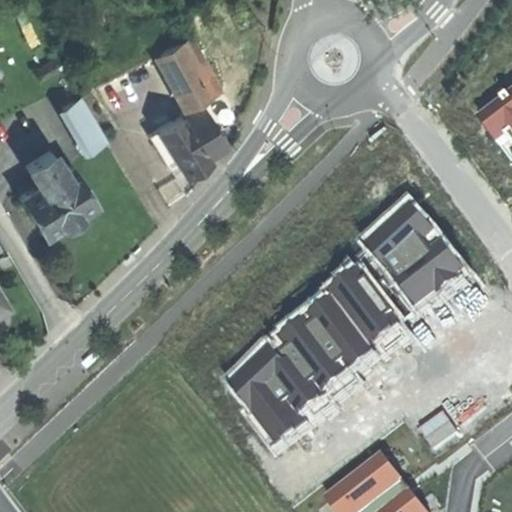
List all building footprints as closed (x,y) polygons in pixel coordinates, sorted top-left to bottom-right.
[(267,14),(270,0),(252,0),(250,9),(267,14)] [(191,36),(179,42),(208,96),(220,89),(191,36)] [(160,53),(188,106),(208,96),(179,42),(160,53)] [(35,70),(41,80),(63,68),(57,57),(35,70)] [(61,108),(86,151),(103,140),(78,97),(61,108)] [(200,104),(149,135),(168,166),(175,161),(183,175),(196,167),(206,161),(204,157),(225,145),(200,104)] [(25,166),(37,185),(61,170),(49,151),(25,166)] [(37,185),(17,198),(41,236),(92,204),(68,166),(61,170),(37,185)] [(96,209),(92,204),(41,236),(45,241),(71,225),(96,209)] [(431,511),(391,455),(337,493),(350,511),(431,511)]
